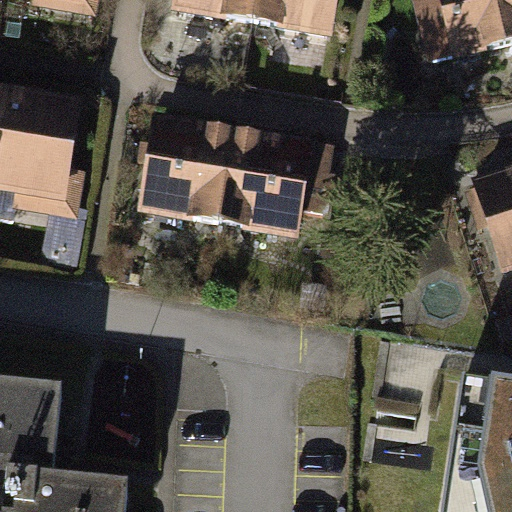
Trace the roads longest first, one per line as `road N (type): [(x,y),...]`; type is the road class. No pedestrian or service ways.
road 1 (residential): [(137,0),(126,82),(393,127),(511,115)]
road 2 (residential): [(0,296),(235,350),(270,395),(266,511)]
